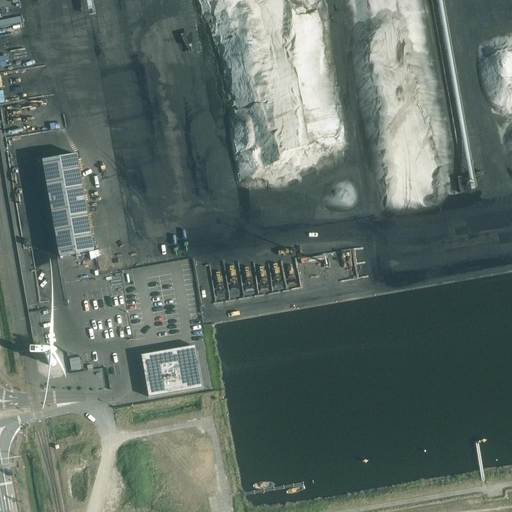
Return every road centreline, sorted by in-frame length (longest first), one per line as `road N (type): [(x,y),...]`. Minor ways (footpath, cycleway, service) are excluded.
road 1 (track): [(223,511),(209,423),(111,439),(93,400)]
road 2 (track): [(511,482),(335,511)]
